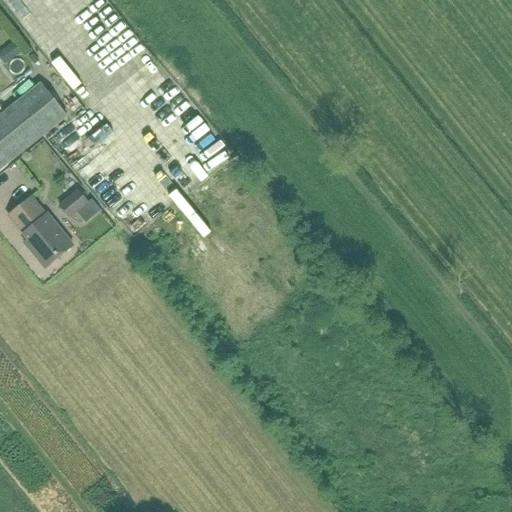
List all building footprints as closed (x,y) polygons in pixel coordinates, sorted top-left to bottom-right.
[(27,48),(43,54),(50,36),(34,30),(27,48)] [(0,58),(5,65),(22,52),(14,42),(0,52),(0,58)] [(144,94),(155,87),(143,71),(133,79),(144,94)] [(0,169),(65,118),(39,86),(0,116),(0,169)] [(68,221),(88,204),(77,191),(58,207),(68,221)] [(45,269),(72,245),(52,222),(51,223),(30,198),(7,217),(28,241),(24,244),(45,269)]
